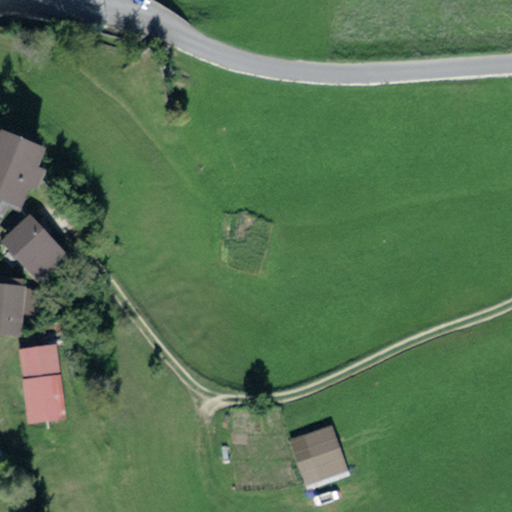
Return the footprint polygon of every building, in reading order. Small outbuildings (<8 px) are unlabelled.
[(32,120),(0,108),(0,171),(12,176),(32,120)] [(20,192),(0,209),(0,228),(31,265),(61,239),(20,192)] [(14,259),(0,257),(0,312),(11,313),(14,259)] [(51,326),(10,331),(19,409),(60,404),(51,326)] [(336,427),(300,442),(320,489),(356,474),(336,427)]
